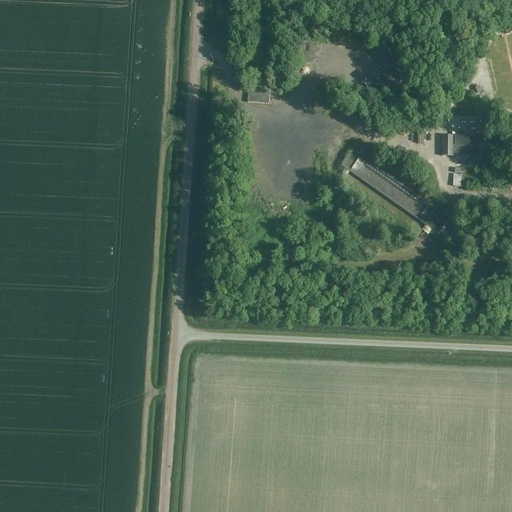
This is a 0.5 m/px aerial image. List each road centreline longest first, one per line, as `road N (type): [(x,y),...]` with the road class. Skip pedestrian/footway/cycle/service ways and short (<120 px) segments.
road 1 (unclassified): [(174,335),(511,347)]
road 2 (unclassified): [(174,335),(199,0)]
road 3 (unclassified): [(162,511),(174,335)]
